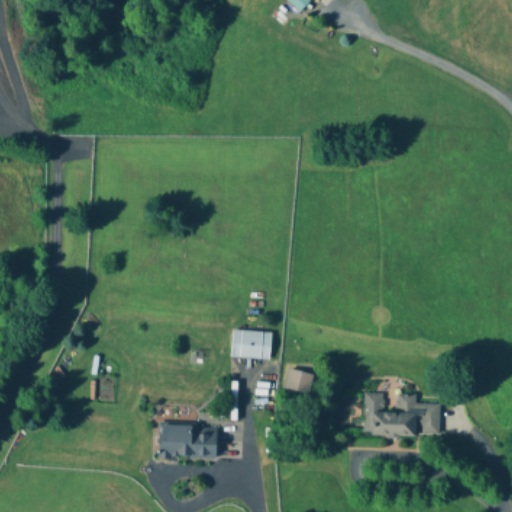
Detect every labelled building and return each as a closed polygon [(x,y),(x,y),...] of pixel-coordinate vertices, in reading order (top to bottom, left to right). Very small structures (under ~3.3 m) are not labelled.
[(315,0),(286,0),(297,11),(308,0),(311,0),(313,2),(315,0)] [(270,332),(231,331),(230,358),(269,360),(270,332)] [(283,391),(308,396),(312,374),(287,369),(283,391)] [(395,394),(395,411),(383,411),(383,393),(363,393),(362,436),(438,436),(438,403),(415,403),(415,394),(395,394)] [(158,457),(216,458),(216,425),(158,425),(158,457)]
